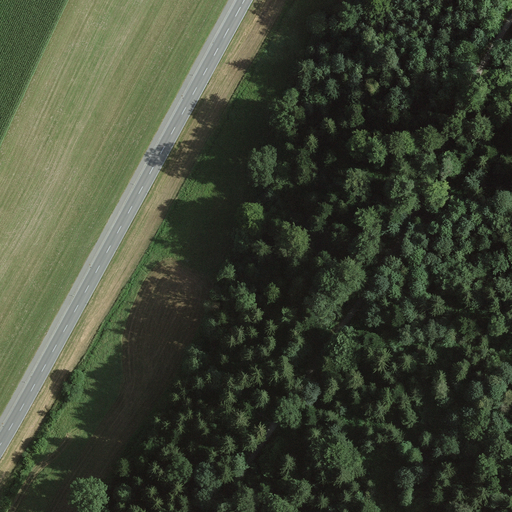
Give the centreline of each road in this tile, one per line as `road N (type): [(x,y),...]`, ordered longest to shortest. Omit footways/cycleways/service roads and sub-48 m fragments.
road 1 (tertiary): [(243,0),(0,442)]
road 2 (track): [(261,431),(386,249),(511,17)]
